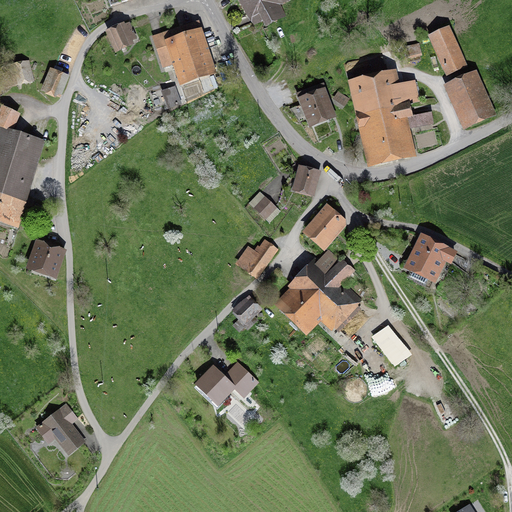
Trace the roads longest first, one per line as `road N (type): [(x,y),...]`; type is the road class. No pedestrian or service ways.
road 1 (residential): [(109,458),(74,366),(58,183),(66,98),(96,32),(121,17),(190,0)]
road 2 (residential): [(109,458),(186,351),(270,268),(332,181)]
road 3 (unclassified): [(205,0),(281,124),(334,167)]
road 4 (unclassified): [(334,167),(358,174),(403,168),(511,117)]
